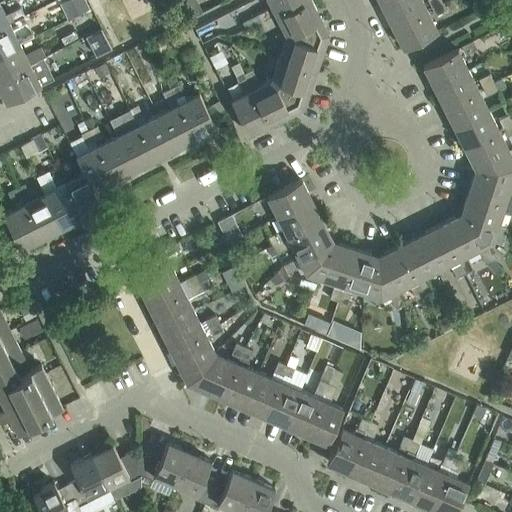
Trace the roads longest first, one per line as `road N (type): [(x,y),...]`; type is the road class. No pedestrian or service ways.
road 1 (residential): [(366,46),(419,155),(420,175),(392,199),(362,198),(322,130)]
road 2 (residential): [(104,250),(322,130)]
road 3 (residential): [(326,511),(307,503),(290,464),(171,412)]
road 4 (residential): [(0,467),(131,406),(171,412)]
road 5 (residential): [(171,412),(151,339),(104,250)]
